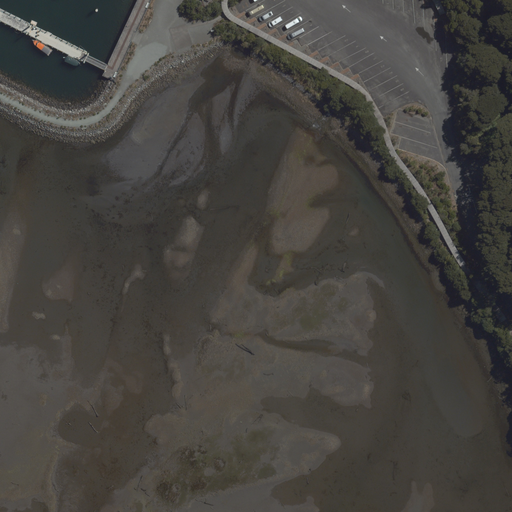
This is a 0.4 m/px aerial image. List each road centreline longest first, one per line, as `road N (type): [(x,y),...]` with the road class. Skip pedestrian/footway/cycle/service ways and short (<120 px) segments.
road 1 (trunk): [(471,216),(441,90),(335,0)]
road 2 (trunk): [(493,0),(502,93),(471,216)]
